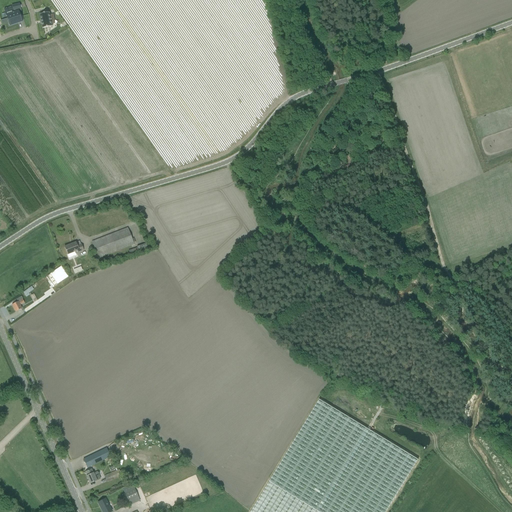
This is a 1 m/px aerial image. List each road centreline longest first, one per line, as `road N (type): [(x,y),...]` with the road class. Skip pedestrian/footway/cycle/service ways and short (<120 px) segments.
road 1 (unclassified): [(0,247),(63,210),(231,160),(294,97),(511,22)]
road 2 (track): [(379,70),(445,270)]
road 3 (tertiary): [(79,511),(0,332)]
